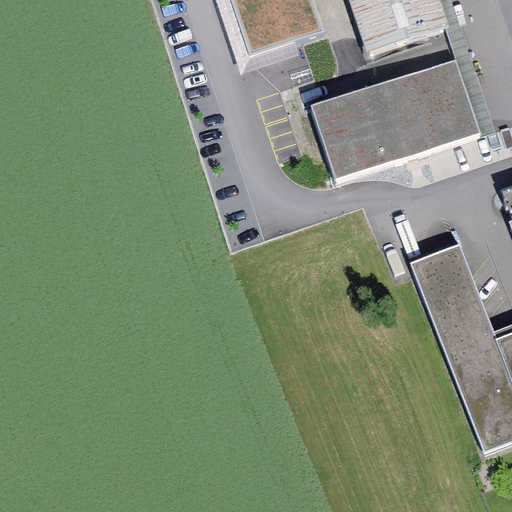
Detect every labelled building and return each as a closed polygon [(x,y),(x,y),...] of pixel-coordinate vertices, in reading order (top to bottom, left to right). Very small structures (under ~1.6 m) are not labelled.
[(325,38),(312,0),(229,0),(250,62),(325,38)] [(350,0),(369,57),(446,31),(435,0),(350,0)] [(481,139),(456,65),(311,113),(336,187),(481,139)] [(508,212),(511,222),(511,187),(500,192),(506,205),(503,206),(506,213),(508,212)] [(463,260),(415,279),(484,457),(511,446),(511,339),(497,346),(463,260)]
